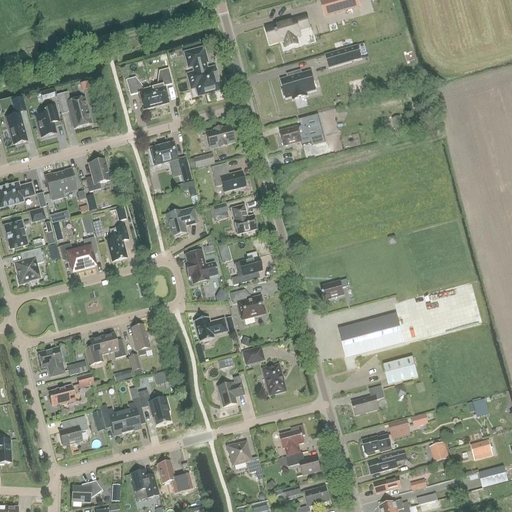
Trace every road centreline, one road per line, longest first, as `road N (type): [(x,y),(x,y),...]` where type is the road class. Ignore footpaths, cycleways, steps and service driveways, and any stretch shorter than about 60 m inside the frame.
road 1 (residential): [(18,346),(175,305),(179,282),(163,261),(7,304)]
road 2 (tertiary): [(327,404),(248,105)]
road 3 (residential): [(54,476),(327,404)]
road 4 (residential): [(0,172),(248,105)]
road 5 (residential): [(54,476),(18,346)]
